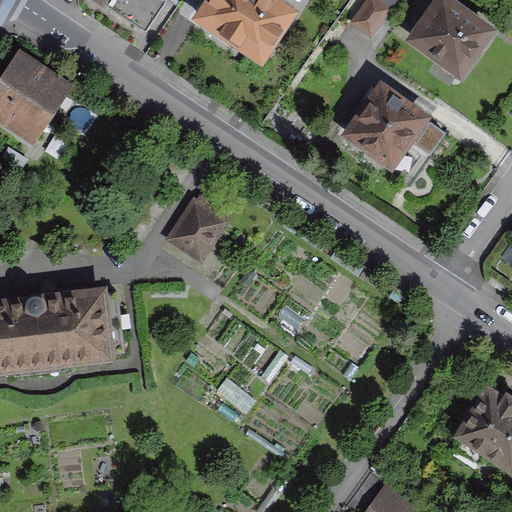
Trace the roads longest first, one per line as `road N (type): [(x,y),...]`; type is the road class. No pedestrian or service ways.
road 1 (residential): [(441,286),(102,51),(9,0)]
road 2 (residential): [(468,305),(326,511)]
road 3 (residential): [(441,286),(511,189)]
